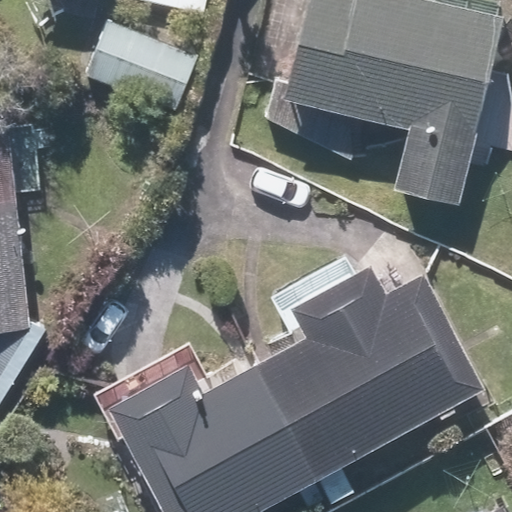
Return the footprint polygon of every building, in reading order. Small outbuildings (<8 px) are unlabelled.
[(208,0),(157,0),(205,12),(208,0)] [(507,5),(484,0),(278,0),(264,65),(279,68),(267,117),(362,164),(376,106),(414,115),(399,179),(464,194),(507,5)] [(203,48),(109,13),(87,72),(182,106),(203,48)] [(31,314),(11,108),(0,109),(0,406),(49,327),(31,314)] [(170,511),(247,511),(488,384),(425,266),(386,287),(372,260),(287,306),(299,330),(210,377),(196,352),(110,398),(170,511)] [(511,511),(511,509),(507,501),(486,511),(511,511)]
